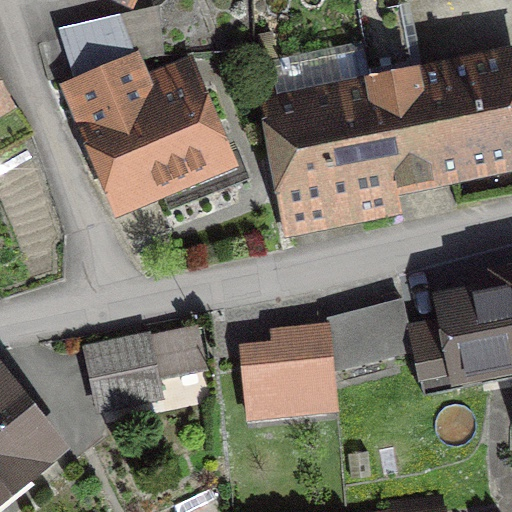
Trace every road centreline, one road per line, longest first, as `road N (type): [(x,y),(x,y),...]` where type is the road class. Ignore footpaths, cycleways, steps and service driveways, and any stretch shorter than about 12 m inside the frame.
road 1 (residential): [(511,216),(112,309)]
road 2 (residential): [(0,24),(112,309)]
